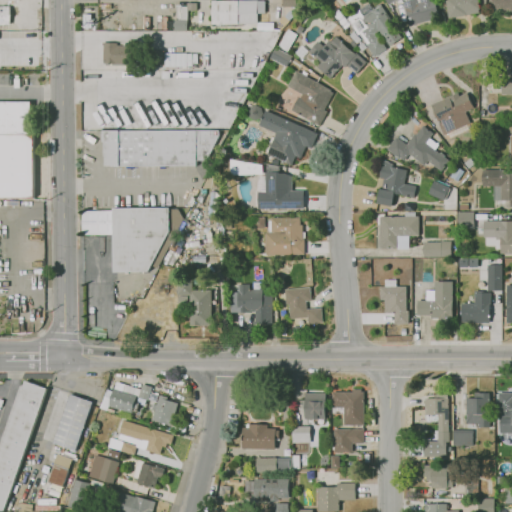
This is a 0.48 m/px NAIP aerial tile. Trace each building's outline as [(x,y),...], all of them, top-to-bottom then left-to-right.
[(213,0),(266,0),(266,15),(259,15),(259,22),(239,23),(239,25),(213,25),(213,0)] [(409,26),(402,2),(410,0),(434,0),(439,18),(409,26)] [(449,18),(446,0),(478,0),(480,9),(479,10),(479,12),(466,15),(449,18)] [(511,12),(491,12),(491,0),(511,0),(511,12)] [(374,57),(364,41),(359,34),(358,35),(350,24),(343,29),(331,15),(338,10),(346,19),(359,10),(368,3),(373,10),(380,4),(391,20),(390,20),(402,37),(390,46),(379,30),(374,34),(377,38),(378,36),(386,48),(374,57)] [(0,7),(9,7),(9,24),(0,24),(0,7)] [(357,44),(349,35),(354,31),(361,40),(357,44)] [(330,78),(317,66),(321,62),(309,51),(318,41),(323,46),(329,40),(331,42),(336,36),(340,40),(341,40),(354,53),(355,51),(367,63),(356,74),(346,65),(344,67),(342,65),(330,78)] [(362,51),(358,46),(363,42),(367,48),(362,51)] [(104,45),(143,45),(143,66),(104,65),(104,45)] [(269,59),(286,65),(290,55),(273,48),(269,59)] [(319,125),(292,110),(299,96),(300,97),(302,94),(287,86),(296,70),(331,90),(331,91),(333,93),(324,110),(327,111),(319,125)] [(511,94),(501,95),(501,79),(511,79),(511,94)] [(450,138),(448,133),(443,135),(438,124),(440,123),(431,104),(448,96),(449,97),(457,93),(459,96),(468,92),(475,107),(465,112),(470,123),(466,125),(469,129),(450,138)] [(0,101),(32,101),(32,134),(0,134),(0,101)] [(292,165),(276,158),(265,153),(272,137),(274,138),(276,133),(259,125),(265,110),(318,133),(311,148),(304,145),(298,157),(295,156),(292,165)] [(404,160),(400,157),(399,159),(387,149),(397,137),(407,144),(414,134),(416,135),(423,126),(433,134),(430,137),(439,144),(435,149),(440,153),(441,152),(444,154),(443,156),(449,161),(442,171),(429,160),(425,165),(410,154),(404,160)] [(220,131),(221,136),(208,160),(198,161),(197,166),(105,166),(104,132),(220,131)] [(0,135),(35,135),(35,199),(0,199),(0,135)] [(469,168),(464,163),(470,157),(475,163),(469,168)] [(262,174),(240,174),(240,161),(262,165),(262,174)] [(393,207),(376,203),(379,188),(381,189),(384,178),(379,177),(383,161),(393,164),(392,167),(407,170),(404,183),(417,186),(414,197),(396,193),(393,207)] [(511,207),(510,207),(510,200),(501,200),(501,201),(493,201),(493,186),(482,186),(482,170),(501,170),(511,170),(511,207)] [(304,208),(258,209),(258,192),(266,192),(266,180),(265,180),(265,172),(280,172),(280,173),(286,173),(286,176),(291,176),(291,191),(304,191),(304,208)] [(444,200),(428,193),(434,180),(450,187),(444,200)] [(169,231),(180,231),(179,207),(169,208),(169,231)] [(171,208),(114,209),(114,211),(83,211),(83,236),(114,235),(115,273),(150,272),(171,233),(171,208)] [(474,229),(458,230),(458,212),(474,212),(474,229)] [(408,249),(397,249),(397,248),(379,248),(379,233),(380,233),(380,216),(419,216),(419,236),(408,236),(408,249)] [(252,228),(252,217),(265,217),(265,228),(252,228)] [(266,255),(266,233),(271,233),(271,217),(300,217),(300,225),(303,225),(303,232),(307,232),(307,240),(304,240),(304,254),(266,255)] [(511,253),(501,253),(501,240),(496,240),(496,237),(484,237),(484,220),(500,221),(511,221),(511,253)] [(450,257),(424,257),(424,241),(440,242),(440,241),(450,241),(450,257)] [(502,290),(487,290),(487,265),(502,265),(502,290)] [(211,326),(190,325),(190,295),(178,295),(178,279),(192,279),(192,290),(212,290),(211,326)] [(408,324),(394,324),(394,323),(393,323),(393,312),(385,312),(385,300),(380,300),(380,295),(380,292),(380,287),(385,287),(385,279),(397,279),(397,287),(406,287),(406,311),(408,311),(408,324)] [(453,323),(440,323),(440,318),(438,318),(438,320),(432,320),(432,318),(431,318),(431,315),(418,315),(418,300),(426,300),(426,290),(434,290),(434,281),(453,281),(453,301),(452,301),(452,318),(453,318),(453,323)] [(272,324),(253,324),(253,321),(256,321),(256,310),(252,310),(252,313),(230,313),(230,285),(248,285),(248,291),(251,291),(251,289),(262,289),(262,295),(272,295),(272,307),(272,324)] [(308,324),(308,317),(290,319),(289,304),(286,304),(285,289),(310,287),(311,301),(306,301),(306,309),(321,308),(323,323),(308,324)] [(490,322),(462,322),(462,303),(475,303),(475,291),(484,291),(484,293),(492,293),(492,303),(490,303),(490,322)] [(0,306),(28,306),(28,335),(0,335),(0,306)] [(47,388),(23,380),(0,444),(0,511),(3,511),(47,388)] [(108,405),(113,388),(136,394),(131,412),(108,405)] [(364,425),(344,425),(344,407),(332,407),(332,392),(353,392),(353,389),(362,389),(362,392),(364,392),(364,425)] [(466,423),(466,398),(474,398),(474,392),(480,392),(480,393),(489,393),(490,427),(479,427),(479,423),(466,423)] [(511,432),(500,433),(500,420),(498,420),(498,393),(511,392),(511,432)] [(325,419),(305,419),(305,393),(325,393),(325,419)] [(70,394),(93,402),(76,451),(53,443),(70,394)] [(438,442),(438,432),(438,423),(426,423),(426,420),(423,420),(423,414),(425,414),(425,398),(435,398),(435,395),(437,395),(437,394),(448,394),(448,398),(448,402),(448,432),(449,432),(449,442),(438,442)] [(171,426),(152,420),(155,410),(152,410),(154,404),(157,405),(160,395),(168,397),(167,400),(178,403),(171,426)] [(136,445),(137,444),(118,438),(123,420),(150,428),(174,436),(172,444),(167,443),(166,447),(163,446),(160,454),(136,447),(136,445)] [(275,450),(242,448),(243,427),(247,427),(247,424),(267,425),(267,428),(275,428),(275,430),(279,430),(279,440),(275,440),(275,450)] [(310,443),(292,443),(292,426),(310,426),(310,443)] [(352,452),(334,452),(334,449),(332,449),(332,445),(334,445),(334,438),(332,438),(332,434),(334,434),(334,429),(364,429),(363,443),(352,443),(352,452)] [(473,446),(453,446),(453,430),(473,430),(473,446)] [(136,447),(134,454),(121,450),(108,446),(111,437),(136,445),(136,447)] [(107,456),(118,459),(120,453),(109,449),(107,456)] [(63,486),(71,458),(56,454),(47,482),(63,486)] [(88,476),(113,483),(119,462),(95,454),(88,476)] [(339,468),(331,468),(331,456),(339,456),(339,468)] [(292,469),(289,469),(289,472),(262,472),(262,473),(256,473),(256,458),(293,458),(292,469)] [(154,488),(136,483),(138,478),(133,477),(138,460),(144,462),(143,463),(164,469),(162,478),(158,477),(154,488)] [(432,488),(431,480),(426,480),(426,475),(425,475),(425,465),(455,465),(455,464),(459,464),(459,475),(453,475),(453,488),(432,488)] [(470,476),(470,465),(479,465),(479,476),(470,476)] [(239,476),(234,472),(239,467),(243,472),(239,476)] [(67,506),(88,511),(102,511),(103,510),(95,508),(96,506),(94,505),(97,494),(84,491),(86,482),(74,479),(67,506)] [(278,501),(270,501),(270,498),(254,498),(254,479),(288,479),(288,498),(278,498),(278,501)] [(492,498),(479,498),(465,498),(465,481),(478,480),(478,485),(479,485),(479,486),(478,486),(478,491),(492,491),(492,498)] [(339,511),(318,511),(318,487),(337,487),(337,483),(355,483),(355,500),(339,500),(339,511)] [(229,497),(219,496),(220,485),(230,486),(229,497)] [(151,511),(106,511),(113,490),(135,497),(135,496),(155,502),(151,511)] [(494,511),(479,511),(479,499),(494,499),(494,511)] [(287,511),(275,511),(275,510),(276,510),(276,503),(286,503),(286,510),(287,510),(287,511)] [(445,511),(446,503),(425,503),(424,511),(445,511)]
